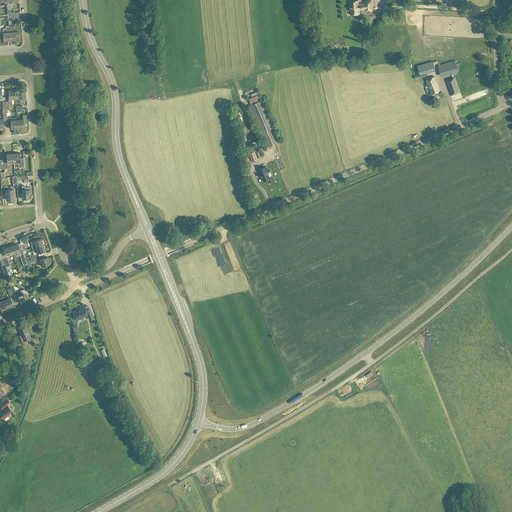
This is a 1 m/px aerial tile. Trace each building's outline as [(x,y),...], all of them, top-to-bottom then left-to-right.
[(372,10),(371,6),(372,6),(372,1),(365,2),(365,4),(358,4),(358,1),(349,1),(351,15),(359,14),(359,10),(365,10),(366,11),(372,10)] [(9,26),(10,40),(16,39),(16,36),(19,36),(19,32),(16,32),(12,32),(12,26),(9,26)] [(455,60),(438,66),(441,77),(458,72),(455,60)] [(435,70),(434,65),(438,64),(437,61),(433,63),(433,61),(417,66),(420,75),(427,73),(435,70)] [(451,96),(461,93),(455,76),(445,80),(451,96)] [(435,77),(426,80),(432,94),(440,91),(435,77)] [(12,99),(16,99),(15,89),(12,89),(12,90),(8,91),(9,99),(9,102),(6,102),(6,108),(9,108),(9,109),(13,109),(12,99)] [(470,101),(487,97),(486,92),(469,96),(470,101)] [(281,141),(263,100),(248,106),(266,148),(281,141)] [(471,107),(473,112),(488,107),(486,102),(471,107)] [(18,129),(17,120),(17,117),(7,118),(7,121),(8,125),(11,125),(11,129),(15,129),(15,130),(18,129)] [(248,149),(250,154),(249,154),(252,162),(258,160),(257,159),(263,157),(260,150),(258,151),(257,146),(248,149)] [(20,153),(13,154),(14,163),(14,165),(18,165),(18,168),(24,167),(24,158),(20,158),(20,153)] [(7,160),(4,160),(4,169),(8,168),(8,163),(14,163),(13,154),(7,154),(7,160)] [(266,166),(258,169),(260,173),(259,173),(261,177),(263,181),(267,179),(269,182),(274,180),(269,169),(267,170),(266,166)] [(7,187),(4,187),(4,191),(6,191),(6,200),(15,200),(14,189),(13,186),(10,187),(10,190),(8,190),(7,187)] [(31,193),(31,187),(25,188),(25,186),(22,186),(22,190),(22,199),(30,198),(29,194),(31,193)] [(42,239),(38,240),(37,236),(31,238),(32,242),(33,241),(34,245),(31,246),(32,248),(44,245),(42,239)] [(18,244),(11,246),(13,254),(17,252),(18,256),(20,255),(24,265),(27,264),(26,261),(25,258),(24,252),(21,253),(18,244)] [(45,251),(44,245),(32,248),(33,252),(36,251),(37,254),(45,251)] [(7,258),(4,259),(6,267),(10,266),(8,259),(10,258),(9,255),(13,254),(11,246),(4,249),(7,258)] [(49,264),(48,258),(39,260),(41,266),(49,264)] [(1,265),(4,276),(8,275),(6,267),(4,259),(0,260),(2,265),(1,265)] [(20,303),(26,300),(26,299),(28,298),(24,289),(21,290),(22,293),(17,295),(20,303)] [(10,297),(7,299),(6,297),(3,298),(8,308),(13,305),(10,297)] [(94,318),(90,310),(89,308),(86,310),(85,307),(73,312),(76,320),(88,316),(90,320),(94,318)] [(19,330),(21,335),(18,336),(21,344),(25,342),(24,341),(31,338),(26,327),(19,330)] [(7,349),(6,347),(9,346),(5,336),(0,338),(0,343),(2,348),(3,350),(7,349)] [(19,344),(8,349),(11,357),(16,354),(14,350),(21,347),(19,344)] [(373,372),(374,375),(369,378),(368,376),(358,381),(362,387),(378,378),(374,371),(373,372)] [(0,411),(0,414),(4,419),(13,411),(7,405),(11,402),(8,399),(1,405),(4,408),(0,411)]
